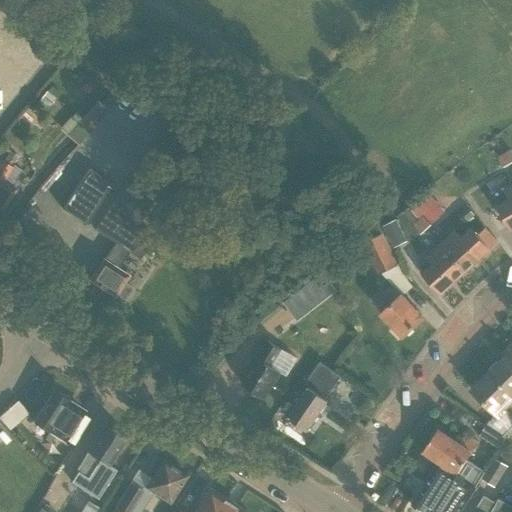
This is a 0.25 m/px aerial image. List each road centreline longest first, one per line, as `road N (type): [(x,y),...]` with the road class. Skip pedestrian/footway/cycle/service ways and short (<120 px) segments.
road 1 (tertiary): [(335,511),(43,327)]
road 2 (unclassified): [(341,511),(465,340),(511,293)]
